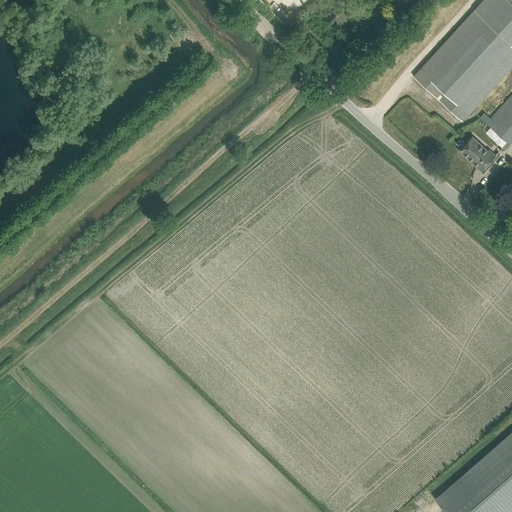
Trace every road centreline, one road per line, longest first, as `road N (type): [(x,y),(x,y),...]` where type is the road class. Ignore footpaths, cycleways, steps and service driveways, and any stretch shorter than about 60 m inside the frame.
road 1 (unclassified): [(511,253),(242,0)]
road 2 (unknown): [(328,86),(424,0)]
